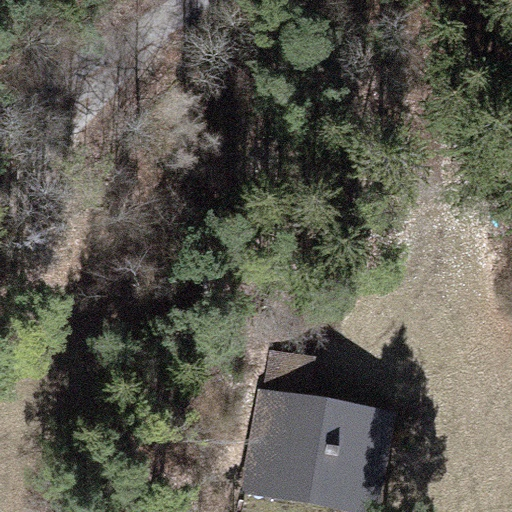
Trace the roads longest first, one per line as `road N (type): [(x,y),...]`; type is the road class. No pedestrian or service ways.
road 1 (track): [(171,17),(0,199)]
road 2 (residential): [(0,104),(194,0)]
